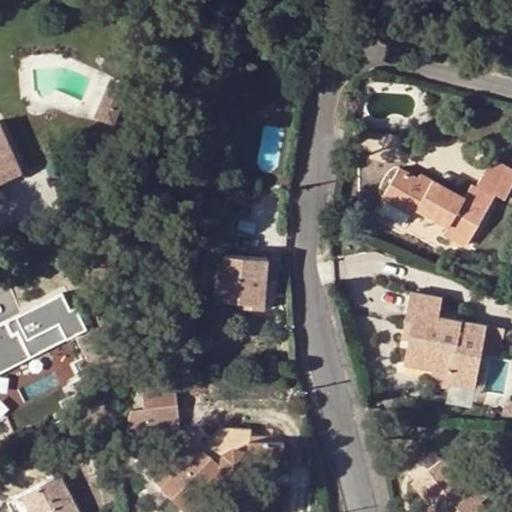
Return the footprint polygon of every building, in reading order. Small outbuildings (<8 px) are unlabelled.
[(128,87),(109,79),(93,116),(112,124),(128,87)] [(0,179),(19,171),(0,128),(0,179)] [(511,171),(490,159),(474,186),(491,196),(492,195),(503,200),(511,184),(511,171)] [(424,182),(417,177),(398,168),(383,196),(400,206),(405,199),(418,207),(448,223),(445,230),(467,243),(491,196),(470,184),(463,195),(427,176),(424,182)] [(420,173),(417,177),(424,182),(427,176),(420,173)] [(405,199),(400,206),(414,214),(418,207),(405,199)] [(216,299),(234,301),(247,302),(247,308),(262,309),(266,259),(226,254),(224,272),(218,271),(216,299)] [(409,291),(402,329),(411,330),(410,339),(407,355),(434,360),(452,363),(461,320),(437,315),(440,297),(409,291)] [(0,371),(87,331),(76,308),(70,309),(62,292),(0,321),(0,371)] [(452,363),(434,360),(433,369),(450,373),(448,384),(475,389),(482,354),(487,326),(487,325),(461,320),(452,363)] [(505,329),(487,326),(482,354),(499,357),(505,329)] [(411,330),(402,329),(400,338),(410,339),(411,330)] [(433,369),(434,360),(407,355),(405,364),(433,369)] [(179,426),(172,377),(139,382),(146,431),(179,426)] [(3,378),(0,380),(0,415),(18,407),(3,378)] [(127,428),(128,432),(146,431),(139,382),(127,418),(126,421),(127,428)] [(188,511),(190,511),(228,473),(226,472),(224,470),(222,466),(221,464),(221,463),(221,459),(223,455),(223,454),(226,451),(229,449),(233,448),(236,448),(240,450),(243,451),(245,453),(247,456),(248,459),(248,462),(247,466),(282,468),(283,441),(248,439),(248,428),(220,426),(185,461),(178,454),(171,461),(179,468),(161,485),(188,511)] [(247,466),(248,462),(248,459),(247,456),(245,453),(243,451),(240,450),(236,448),(233,448),(229,449),(226,451),(223,454),(223,455),(221,459),(221,463),(221,464),(222,466),(223,468),(224,470),(226,472),(228,473),(231,475),(236,475),(239,474),(243,472),(246,469),(247,466)] [(486,511),(477,500),(460,478),(443,456),(411,482),(434,511),(486,511)] [(471,470),(460,478),(477,500),(487,492),(471,470)] [(76,511),(58,474),(23,491),(32,511),(31,511),(76,511)] [(31,511),(32,511),(23,491),(5,500),(11,511),(31,511)]
